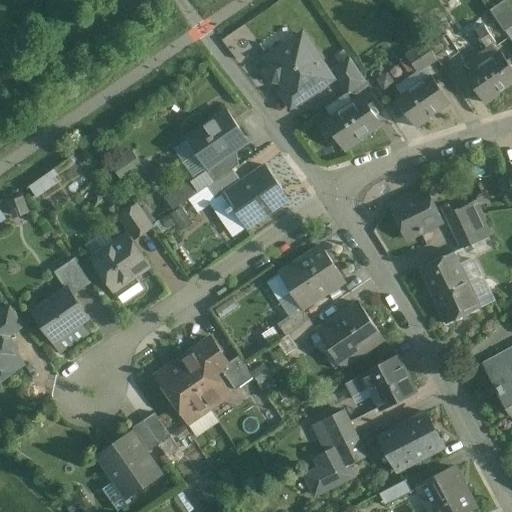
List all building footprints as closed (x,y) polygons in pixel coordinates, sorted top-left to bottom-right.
[(511,7),(507,0),(505,0),(490,10),(505,32),(511,27),(511,7)] [(496,44),(484,26),(475,32),(488,50),(496,44)] [(446,34),(428,46),(438,61),(441,65),(459,53),(446,34)] [(303,35),(267,59),(269,62),(266,69),(269,76),(274,81),(281,81),(288,91),(283,94),(292,107),(332,80),(303,35)] [(425,43),(407,55),(419,74),(438,61),(428,46),(425,43)] [(511,67),(501,52),(467,76),(487,104),(500,94),(499,93),(511,84),(511,67)] [(350,58),(331,71),(336,77),(355,65),(350,58)] [(355,65),(336,77),(348,96),(367,83),(355,65)] [(432,77),(398,100),(417,128),(430,119),(429,118),(451,103),(432,77)] [(362,98),(327,122),(346,150),(360,141),(359,139),(380,125),(362,98)] [(227,111),(185,139),(186,141),(190,138),(210,166),(211,168),(236,150),(248,142),(227,111)] [(121,178),(143,165),(134,150),(112,163),(121,178)] [(236,150),(211,168),(210,166),(205,170),(213,183),(233,169),(238,166),(236,150)] [(242,182),(223,195),(224,196),(231,206),(224,211),(226,214),(233,209),(246,228),(280,205),(273,194),(282,188),(276,180),(266,166),(242,182)] [(233,169),(213,183),(208,186),(218,200),(224,196),(223,195),(242,182),(233,169)] [(205,170),(164,198),(173,210),(208,186),(213,183),(205,170)] [(428,190),(391,208),(406,240),(443,222),(428,190)] [(20,196),(8,201),(15,217),(27,212),(20,196)] [(458,209),(446,215),(453,232),(465,227),(463,224),(471,220),(481,215),(475,202),(458,211),(458,209)] [(181,205),(171,214),(184,229),(194,220),(181,205)] [(0,223),(8,219),(1,206),(0,206),(0,223)] [(151,228),(136,207),(122,217),(136,238),(151,228)] [(491,237),(481,215),(471,220),(481,241),(491,237)] [(463,224),(465,227),(453,232),(462,251),(481,241),(471,220),(463,224)] [(149,266),(128,237),(94,260),(114,290),(123,303),(143,289),(134,276),(149,266)] [(321,246),(280,274),(303,309),(345,282),(321,246)] [(454,253),(420,269),(447,325),(481,309),(454,253)] [(75,258),(54,272),(67,291),(68,290),(72,297),(92,283),(75,258)] [(67,291),(35,313),(54,341),(54,340),(62,352),(87,335),(79,324),(87,318),(72,297),(68,290),(67,291)] [(359,304),(334,321),(332,319),(317,330),(319,333),(318,333),(341,367),(383,338),(359,304)] [(11,306),(0,313),(0,332),(6,341),(25,327),(11,306)] [(298,311),(278,325),(286,337),(289,335),(310,320),(310,319),(306,322),(298,311)] [(310,320),(289,335),(297,347),(318,333),(319,333),(317,330),(310,320)] [(0,380),(5,377),(6,371),(17,364),(18,359),(6,341),(0,332),(0,380)] [(199,348),(231,394),(245,384),(213,338),(199,348)] [(199,348),(178,362),(209,408),(231,394),(199,348)] [(511,354),(511,358),(491,370),(500,386),(497,388),(501,394),(503,392),(511,408),(511,350),(511,352),(511,354)] [(398,358),(364,375),(382,410),(416,392),(398,358)] [(209,408),(178,362),(156,377),(188,423),(209,408)] [(344,411),(322,422),(323,423),(336,447),(357,436),(344,411)] [(143,421),(159,445),(171,437),(154,414),(143,421)] [(427,414),(381,438),(398,471),(444,447),(427,414)] [(159,445),(143,421),(133,428),(149,452),(159,445)] [(323,423),(314,428),(326,452),(336,447),(323,423)] [(160,476),(131,433),(98,456),(128,498),(160,476)] [(357,436),(336,447),(346,468),(367,456),(357,436)] [(171,437),(159,445),(167,457),(179,449),(171,437)] [(455,468),(418,487),(430,511),(467,511),(475,508),(455,468)] [(406,480),(379,494),(386,506),(412,493),(406,480)] [(76,495),(65,503),(71,511),(76,511),(85,506),(76,495)]
